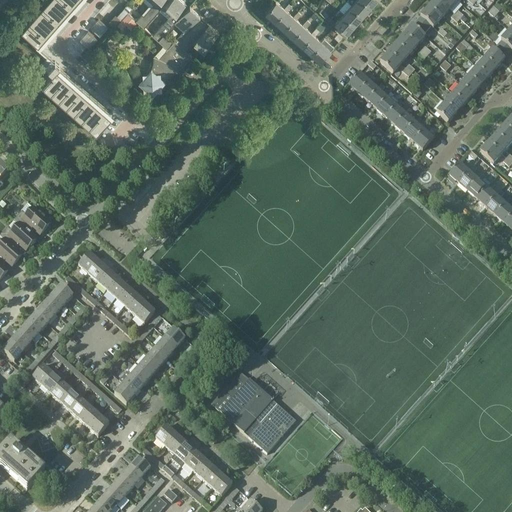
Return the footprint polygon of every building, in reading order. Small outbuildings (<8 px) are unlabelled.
[(48,0),(21,31),(38,46),(52,30),(58,23),(65,15),(72,7),(78,0),(48,0)] [(159,10),(167,0),(148,0),(153,5),(143,16),(142,14),(135,21),(139,24),(138,25),(139,25),(143,28),(148,23),(159,10)] [(174,23),(188,7),(186,9),(181,5),(183,3),(184,4),(184,3),(180,0),(167,0),(159,10),(168,18),(155,33),(149,27),(151,25),(148,23),(143,28),(151,35),(150,36),(151,35),(158,41),(164,34),(174,23)] [(347,0),(351,4),(350,5),(362,15),(370,6),(363,0),(347,0)] [(449,11),(436,0),(428,9),(441,20),(445,16),(449,11)] [(454,0),(436,0),(449,11),(457,3),(454,0)] [(472,0),(468,0),(467,2),(476,10),(479,6),(472,0)] [(265,13),(274,21),(284,9),(283,8),(275,1),(265,13)] [(284,9),(274,21),(283,29),(294,17),(293,17),(287,12),(292,6),(288,3),(283,8),(284,9)] [(362,15),(350,5),(343,13),(342,14),(354,24),(362,15)] [(180,46),(201,22),(196,18),(198,16),(199,17),(199,16),(188,7),(174,23),(183,31),(174,40),(180,46)] [(499,13),(493,8),(488,13),(493,18),(499,13)] [(428,9),(420,18),(421,19),(431,27),(433,29),(441,20),(428,9)] [(342,14),(343,13),(339,10),(335,14),(339,18),(332,25),(336,29),(338,26),(346,33),(354,24),(342,14)] [(294,17),(283,29),(292,37),(303,26),(302,25),(296,20),(301,14),(298,11),(293,17),(294,17)] [(457,12),(454,16),(460,21),(463,17),(457,12)] [(454,16),(451,19),(457,24),(460,21),(454,16)] [(98,19),(90,28),(99,36),(107,27),(98,19)] [(303,26),(292,37),(301,46),(312,34),(311,33),(305,28),(310,22),(307,19),(302,25),(303,26)] [(421,19),(413,28),(422,36),(431,27),(421,19)] [(206,27),(201,22),(180,46),(186,51),(195,41),(204,49),(218,33),(207,24),(208,25),(206,27)] [(312,34),(301,46),(311,54),(321,42),(320,41),(314,36),(319,30),(320,31),(325,25),(321,22),(316,28),(316,27),(311,33),(312,34)] [(404,36),(416,48),(425,39),(422,36),(413,28),(412,27),(404,36)] [(447,35),(441,30),(437,34),(443,39),(447,35)] [(79,40),(88,48),(97,39),(87,31),(79,40)] [(511,35),(509,32),(501,41),(502,43),(499,46),(508,55),(511,51),(511,35)] [(173,42),(164,34),(158,41),(163,46),(162,46),(162,47),(163,46),(167,49),(159,58),(153,56),(152,63),(150,69),(138,82),(143,87),(143,90),(147,90),(152,94),(156,90),(160,89),(160,85),(164,81),(169,77),(172,75),(176,72),(176,73),(177,72),(185,63),(190,62),(190,58),(191,56),(186,51),(180,46),(174,40),(173,42)] [(416,48),(404,36),(396,45),(408,56),(416,48)] [(320,62),(333,47),(323,38),(320,41),(321,42),(311,54),(320,62)] [(466,49),(461,44),(455,50),(461,55),(466,49)] [(408,56),(396,45),(387,54),(400,65),(408,56)] [(504,61),(503,60),(508,55),(499,46),(494,52),(493,51),(484,60),(495,71),(504,61)] [(430,53),(424,48),(421,52),(427,57),(430,53)] [(421,52),(418,56),(424,61),(427,57),(421,52)] [(392,74),(400,65),(387,54),(379,63),(392,74)] [(495,71),(484,60),(476,69),(487,80),(492,75),(495,71)] [(51,73),(41,84),(49,91),(57,98),(65,105),(72,112),(80,118),(88,125),(96,132),(111,116),(95,102),(87,95),(80,88),(72,81),(64,75),(57,68),(60,65),(55,61),(47,69),(51,73)] [(373,71),(376,68),(370,62),(367,66),(373,71)] [(450,67),(444,62),(439,68),(445,73),(450,67)] [(405,70),(411,75),(414,71),(408,66),(405,70)] [(483,85),(487,80),(476,69),(468,78),(479,88),(483,85)] [(405,70),(402,73),(408,79),(411,75),(405,70)] [(348,87),(357,95),(368,83),(367,82),(358,75),(348,87)] [(372,77),(367,82),(368,83),(370,86),(375,80),(372,77)] [(474,94),(479,88),(468,78),(460,87),(471,97),(474,94)] [(429,80),(423,86),(429,91),(434,85),(429,80)] [(368,83),(357,95),(367,103),(377,92),(376,91),(370,86),(368,83)] [(381,85),(376,91),(377,92),(380,94),(385,88),(381,85)] [(471,97),(460,87),(452,96),(463,106),(465,104),(471,97)] [(377,92),(367,103),(376,111),(386,100),(385,99),(380,94),(377,92)] [(385,119),(395,108),(394,107),(397,104),(391,99),(394,96),(390,93),(385,99),(386,100),(376,111),(385,119)] [(463,106),(452,96),(443,104),(455,115),(456,114),(463,106)] [(394,128),(404,116),(403,115),(407,111),(401,106),(403,104),(399,101),(397,104),(394,107),(395,108),(385,119),(394,128)] [(455,115),(443,104),(435,113),(447,124),(455,115)] [(403,136),(414,124),(413,124),(412,123),(416,119),(411,114),(412,113),(408,109),(407,111),(403,115),(404,116),(394,128),(403,136)] [(412,144),(423,132),(422,131),(425,127),(420,122),(421,121),(417,117),(416,119),(412,123),(413,124),(414,124),(403,136),(412,144)] [(422,152),(432,141),(425,134),(430,129),(427,126),(425,127),(422,131),(423,132),(412,144),(422,152)] [(511,145),(511,132),(505,127),(497,136),(510,147),(511,145)] [(510,147),(497,136),(489,145),(502,156),(510,147)] [(502,156),(489,145),(481,154),(491,163),(490,164),(492,167),(494,165),(502,156)] [(230,165),(233,167),(244,155),(241,153),(230,165)] [(468,156),(469,157),(474,162),(477,158),(471,153),(468,156)] [(509,169),(511,165),(511,164),(506,160),(503,163),(509,169)] [(450,177),(459,186),(470,174),(468,173),(460,166),(450,177)] [(473,167),(468,173),(470,174),(472,176),(477,170),(473,167)] [(470,174),(459,186),(468,194),(479,182),(477,181),(472,176),(470,174)] [(482,175),(477,181),(479,182),(481,184),(486,178),(482,175)] [(479,182),(468,194),(477,202),(488,190),(484,187),(481,184),(479,182)] [(492,183),(487,189),(488,190),(490,192),(495,187),(492,183)] [(198,201),(201,203),(212,191),(210,189),(198,201)] [(488,190),(477,202),(485,208),(487,210),(488,208),(497,198),(496,197),(490,192),(488,190)] [(501,191),(496,197),(497,198),(499,200),(505,195),(501,191)] [(497,198),(488,208),(487,210),(496,218),(504,208),(506,207),(505,205),(499,200),(497,198)] [(50,225),(28,205),(13,221),(17,225),(17,224),(29,236),(30,235),(34,230),(40,236),(50,225)] [(504,208),(496,218),(505,226),(511,218),(511,211),(509,209),(506,207),(504,208)] [(17,224),(17,225),(11,232),(7,228),(0,236),(0,237),(3,241),(15,251),(16,251),(20,246),(26,251),(36,241),(30,235),(29,236),(17,224)] [(15,251),(3,241),(0,244),(0,266),(1,267),(2,267),(6,261),(12,267),(22,256),(16,251),(15,251)] [(349,264),(354,258),(351,255),(346,261),(348,263),(349,264)] [(78,268),(88,276),(98,264),(89,256),(78,268)] [(108,273),(98,264),(88,276),(97,285),(108,273)] [(117,281),(108,273),(97,285),(106,293),(117,281)] [(78,287),(69,278),(65,282),(75,290),(78,287)] [(126,289),(117,281),(106,293),(116,301),(126,289)] [(73,298),(61,287),(52,297),(65,308),(73,298)] [(88,295),(78,287),(75,290),(84,299),(88,295)] [(136,297),(126,289),(116,301),(125,310),(136,297)] [(319,297),(324,291),(324,290),(322,289),(316,295),(318,296),(319,297)] [(97,303),(88,295),(84,299),(94,307),(97,303)] [(65,308),(52,297),(44,306),(56,317),(65,308)] [(145,306),(136,297),(125,310),(134,318),(145,306)] [(106,312),(97,303),(94,307),(103,315),(106,312)] [(56,317),(44,306),(36,315),(48,326),(56,317)] [(155,314),(145,306),(134,318),(144,326),(155,314)] [(83,307),(74,316),(78,320),(87,310),(83,307)] [(116,320),(106,312),(103,315),(112,324),(116,320)] [(48,326),(36,315),(27,325),(40,336),(48,326)] [(74,316),(66,326),(70,329),(72,327),(78,320),(74,316)] [(153,330),(162,320),(158,316),(149,327),(153,330)] [(125,328),(116,320),(112,324),(122,332),(125,328)] [(40,336),(27,325),(19,334),(31,345),(40,336)] [(64,336),(70,329),(66,326),(58,335),(61,338),(64,336)] [(145,339),(153,330),(149,327),(141,336),(145,339)] [(134,336),(125,328),(122,332),(131,340),(134,336)] [(185,341),(173,331),(165,340),(176,351),(185,341)] [(31,345),(19,334),(11,343),(23,354),(31,345)] [(58,335),(50,344),(53,348),(57,344),(61,338),(58,335)] [(136,348),(145,339),(141,336),(134,343),(133,345),(136,348)] [(176,351),(165,340),(156,350),(168,360),(176,351)] [(23,354),(11,343),(2,353),(14,364),(23,354)] [(52,349),(53,348),(50,344),(41,354),(45,357),(52,349)] [(128,358),(136,348),(133,345),(130,348),(124,354),(128,358)] [(168,360),(156,350),(148,359),(160,369),(168,360)] [(55,352),(52,356),(62,366),(66,362),(55,352)] [(41,354),(33,363),(37,366),(45,357),(41,354)] [(120,367),(128,358),(124,354),(122,357),(116,364),(120,367)] [(160,369),(148,359),(140,368),(152,379),(160,369)] [(66,362),(62,366),(72,374),(75,370),(71,367),(66,362)] [(451,372),(458,364),(456,362),(449,370),(451,372)] [(25,379),(37,366),(33,363),(22,376),(25,379)] [(111,376),(120,367),(116,364),(113,367),(108,373),(111,376)] [(33,380),(42,388),(53,376),(43,368),(33,380)] [(152,379),(140,368),(131,377),(143,388),(152,379)] [(75,370),(72,374),(81,382),(84,378),(80,375),(75,370)] [(103,386),(111,376),(108,373),(99,383),(103,386)] [(252,385),(240,374),(211,406),(215,410),(267,456),(267,455),(287,433),(295,423),(272,403),(252,385)] [(53,376),(42,388),(52,397),(62,385),(53,376)] [(143,388),(131,377),(123,387),(135,397),(143,388)] [(84,378),(81,382),(90,391),(94,387),(90,383),(84,378)] [(434,391),(441,383),(439,381),(432,389),(434,391)] [(62,385),(52,397),(61,405),(72,393),(71,392),(74,389),(69,385),(67,388),(62,385)] [(103,395),(94,387),(90,391),(100,399),(103,395)] [(135,397),(123,387),(115,396),(127,407),(135,397)] [(72,393),(61,405),(70,413),(81,401),(72,393)] [(113,403),(103,395),(100,399),(109,407),(113,403)] [(81,401),(70,413),(80,422),(90,409),(81,401)] [(121,411),(113,403),(109,407),(118,415),(121,411)] [(90,409),(80,422),(89,430),(100,418),(90,409)] [(100,418),(89,430),(98,439),(109,426),(100,418)] [(155,441),(165,449),(175,437),(166,428),(155,441)] [(185,445),(175,437),(165,449),(173,457),(171,459),(172,459),(185,445)] [(43,475),(27,461),(26,460),(28,458),(19,450),(18,450),(17,452),(8,444),(0,453),(0,464),(30,491),(43,475)] [(194,453),(185,445),(172,459),(176,463),(178,461),(183,466),(194,453)] [(145,450),(142,454),(171,480),(174,476),(145,450)] [(194,453),(183,466),(193,474),(203,462),(194,453)] [(150,471),(138,460),(129,469),(141,480),(150,471)] [(203,462),(193,474),(202,482),(213,470),(203,462)] [(141,480),(129,469),(121,479),(133,490),(141,480)] [(213,470),(202,482),(211,490),(222,478),(213,470)] [(174,476),(171,480),(180,488),(184,484),(174,476)] [(222,478),(211,490),(221,499),(232,487),(222,478)] [(133,490),(121,479),(112,488),(125,499),(133,490)] [(160,480),(152,489),(156,493),(164,483),(160,480)] [(184,484),(180,488),(190,496),(193,492),(184,484)] [(125,499),(112,488),(104,497),(116,508),(125,499)] [(152,489),(143,499),(147,502),(156,493),(152,489)] [(227,499),(230,502),(239,493),(235,489),(227,499)] [(169,492),(164,498),(172,505),(177,499),(169,492)] [(193,492),(190,496),(199,504),(202,501),(193,492)] [(113,511),(116,508),(104,497),(96,507),(101,511),(113,511)] [(157,498),(153,502),(162,511),(167,506),(157,498)] [(143,499),(135,508),(139,511),(147,502),(143,499)] [(218,508),(222,511),(230,502),(227,499),(218,508)] [(202,501),(199,504),(207,511),(208,511),(212,509),(202,501)] [(153,502),(149,507),(154,511),(161,511),(162,511),(153,502)] [(260,511),(250,503),(241,511),(260,511)]
